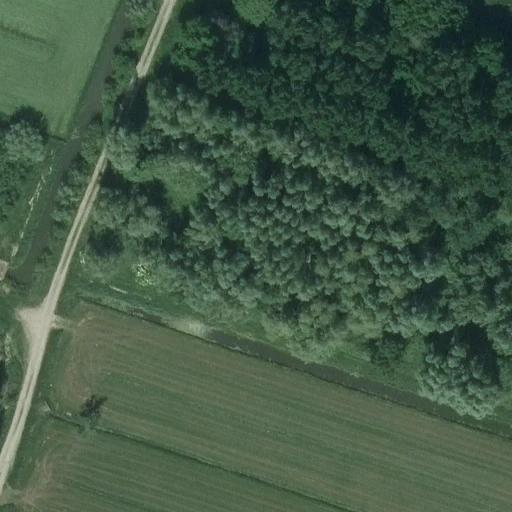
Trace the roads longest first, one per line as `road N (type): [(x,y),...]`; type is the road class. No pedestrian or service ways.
road 1 (track): [(511,266),(376,220),(334,290),(288,285),(247,264),(208,206),(159,189),(138,197),(132,216),(146,240),(229,266)]
road 2 (track): [(0,305),(128,339),(511,471)]
road 3 (track): [(0,472),(74,240),(170,0)]
